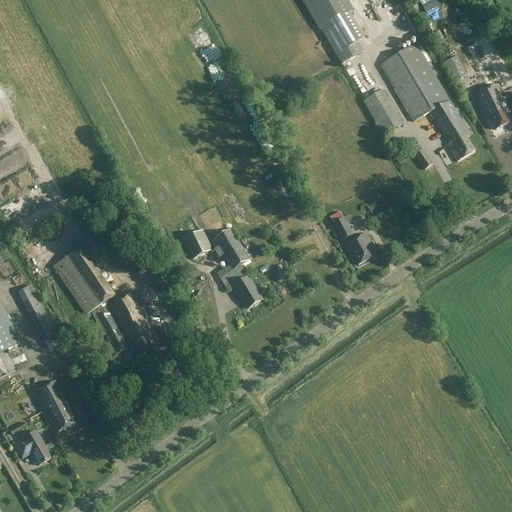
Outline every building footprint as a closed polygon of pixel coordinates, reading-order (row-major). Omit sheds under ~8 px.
[(341,0),(303,0),(321,30),(343,18),(349,14),(341,0)] [(363,52),(343,18),(321,30),(342,65),(363,52)] [(469,42),(489,83),(495,81),(502,77),(482,36),(469,42)] [(457,163),(475,153),(467,139),(470,137),(416,45),(381,66),(414,123),(430,114),(450,145),(447,146),(457,163)] [(352,74),(361,91),(377,82),(368,65),(352,74)] [(467,77),(465,72),(452,78),(454,83),(467,77)] [(495,131),(511,123),(507,114),(510,112),(498,86),(475,97),(486,120),(489,118),(495,131)] [(383,138),(405,125),(385,90),(363,103),(383,138)] [(424,171),(433,165),(423,150),(417,142),(409,148),(414,156),(424,171)] [(0,194),(10,188),(10,189),(14,186),(8,178),(0,183),(0,194)] [(8,214),(18,205),(13,199),(3,208),(8,214)] [(330,218),(337,231),(330,235),(335,245),(353,236),(340,212),(330,218)] [(263,301),(249,278),(241,266),(250,261),(232,230),(212,242),(217,250),(213,252),(217,260),(221,258),(230,273),(229,274),(236,286),(234,287),(236,291),(235,292),(240,300),(243,298),(245,302),(244,303),(248,310),(252,307),(254,308),(258,306),(258,304),(263,301)] [(196,235),(187,239),(183,241),(193,261),(213,251),(203,231),(196,235)] [(358,266),(375,257),(368,243),(371,242),(367,234),(344,246),(350,258),(353,256),(358,266)] [(90,314),(116,356),(128,349),(103,306),(115,299),(84,249),(55,267),(85,317),(90,314)] [(48,351),(62,345),(31,287),(17,294),(48,351)] [(169,309),(181,302),(173,287),(161,293),(169,309)] [(140,355),(161,344),(148,321),(146,322),(131,295),(110,306),(130,341),(132,340),(140,355)] [(0,379),(29,366),(0,303),(0,379)] [(54,382),(33,393),(50,423),(51,422),(57,433),(76,423),(68,409),(69,408),(54,382)] [(12,436),(26,428),(23,423),(9,432),(12,436)] [(44,447),(43,445),(37,435),(35,432),(20,441),(21,442),(13,446),(22,462),(32,456),(38,467),(50,460),(43,448),(44,447)]
